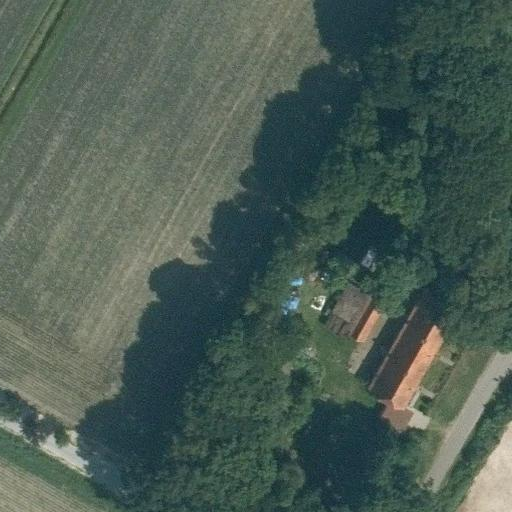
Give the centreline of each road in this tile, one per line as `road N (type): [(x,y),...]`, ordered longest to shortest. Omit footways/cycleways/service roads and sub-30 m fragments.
road 1 (track): [(0,413),(172,511)]
road 2 (residential): [(417,511),(511,351)]
